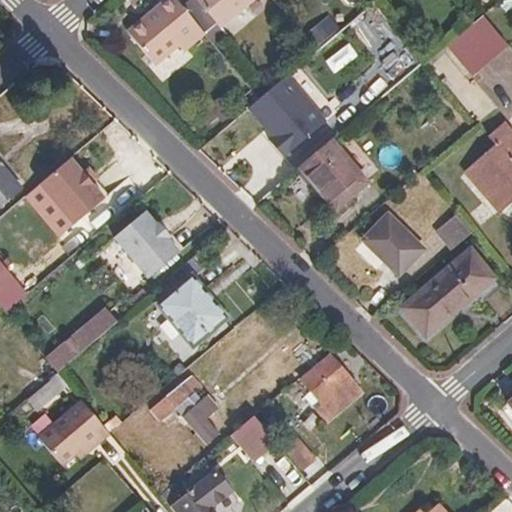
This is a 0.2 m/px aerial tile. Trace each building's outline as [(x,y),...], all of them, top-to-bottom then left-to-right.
[(205,34),(176,0),(167,0),(128,33),(155,65),(179,45),(185,50),(205,34)] [(253,0),(200,0),(221,26),(253,0)] [(470,75),(506,45),(481,16),(445,45),(470,75)] [(288,154),(325,121),(286,76),(248,109),(288,154)] [(345,110),(355,122),(374,105),(364,94),(345,110)] [(494,192),(505,204),(511,198),(511,132),(510,133),(503,125),(490,136),(497,145),(466,172),(487,197),(494,192)] [(331,143),(300,169),(335,210),(365,184),(331,143)] [(43,183),(77,223),(106,198),(73,158),(43,183)] [(0,162),(0,215),(26,193),(0,162)] [(498,210),(505,204),(494,192),(487,197),(498,210)] [(147,211),(117,236),(151,276),(181,251),(147,211)] [(453,248),(471,233),(455,212),(435,226),(453,248)] [(389,215),(357,246),(380,271),(389,263),(399,275),(424,250),(389,215)] [(469,251),(402,307),(426,335),(473,296),(471,292),(490,276),(469,251)] [(0,270),(0,293),(6,301),(26,284),(8,264),(0,270)] [(192,279),(162,304),(195,343),(225,319),(192,279)] [(109,311),(50,361),(58,371),(59,371),(119,321),(109,311)] [(354,384),(329,353),(300,378),(310,391),(305,396),(320,413),(354,384)] [(41,369),(49,379),(52,376),(58,371),(50,361),(41,369)] [(52,376),(62,388),(69,384),(58,371),(52,376)] [(192,374),(150,408),(161,420),(175,408),(206,445),(219,435),(206,419),(218,407),(207,394),(194,405),(189,397),(203,386),(192,374)] [(49,379),(28,397),(37,409),(62,388),(52,376),(49,379)] [(109,432),(84,401),(79,405),(79,406),(107,438),(112,434),(109,432)] [(511,408),(509,404),(501,411),(511,424),(511,408)] [(107,438),(79,406),(40,438),(63,465),(77,453),(90,443),(94,448),(107,438)] [(255,460),(277,441),(255,415),(242,427),(250,436),(241,444),(255,460)] [(250,436),(242,427),(233,434),(241,444),(250,436)] [(298,437),(286,446),(303,465),(313,456),(298,437)] [(81,459),(94,448),(90,443),(77,453),(81,459)] [(213,469),(170,504),(176,511),(215,511),(210,504),(230,488),(213,469)] [(448,511),(440,503),(429,511),(424,511),(421,508),(416,511),(448,511)]
